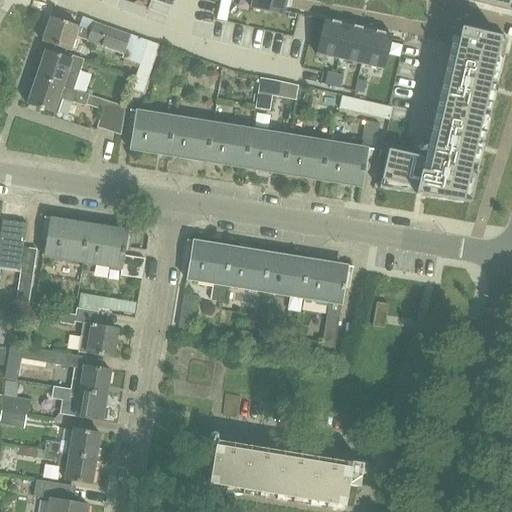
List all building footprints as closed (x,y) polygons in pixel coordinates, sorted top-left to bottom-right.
[(284,16),(287,0),(251,0),(249,8),(284,16)] [(511,0),(461,0),(511,11),(511,0)] [(122,58),(123,58),(139,64),(147,41),(94,22),(90,31),(49,16),(41,41),(70,51),(75,38),(123,55),(122,58)] [(338,59),(346,25),(323,20),(315,54),(338,59)] [(338,59),(360,64),(368,30),(346,25),(338,59)] [(468,209),(506,39),(452,27),(448,42),(429,129),(422,158),(387,150),(378,188),(468,209)] [(391,36),(368,30),(360,64),(383,70),(391,36)] [(147,41),(139,64),(134,79),(131,90),(143,94),(160,45),(147,41)] [(44,51),(35,77),(62,87),(72,90),(82,60),(72,56),(70,60),(44,51)] [(332,86),(334,75),(326,73),(324,85),(332,86)] [(334,75),(332,86),(340,88),(343,77),(334,75)] [(72,90),(62,87),(35,77),(26,104),(57,114),(61,100),(72,104),(73,102),(85,106),(89,96),(72,90)] [(363,93),(366,82),(357,80),(355,91),(363,93)] [(272,86),(260,84),(256,108),(268,110),(272,86)] [(338,109),(388,121),(391,108),(341,96),(338,109)] [(96,129),(105,131),(115,105),(105,101),(96,129)] [(125,108),(115,105),(105,131),(113,134),(120,136),(125,108)] [(129,149),(156,154),(156,149),(167,151),(167,155),(194,160),(195,154),(206,156),(205,162),(233,166),(234,160),(245,162),(244,168),(272,173),(272,167),(283,168),(283,174),(310,179),(311,173),(322,174),(321,181),(349,185),(350,180),(362,181),(366,155),(134,117),(129,149)] [(144,259),(123,256),(124,252),(129,253),(133,232),(43,217),(40,238),(46,239),(43,257),(121,270),(120,276),(141,279),(144,259)] [(0,269),(19,273),(23,251),(23,247),(27,223),(2,219),(0,234),(0,269)] [(302,298),(329,302),(321,352),(335,354),(342,304),(345,287),(348,288),(351,268),(187,240),(185,262),(189,263),(186,280),(212,284),(209,300),(221,302),(224,286),(290,296),(288,308),(287,312),(300,313),(302,298)] [(37,249),(23,247),(23,251),(19,273),(14,306),(27,308),(37,249)] [(135,303),(79,294),(77,307),(133,317),(135,303)] [(183,294),(177,328),(191,330),(197,297),(183,294)] [(383,328),(387,304),(380,303),(376,302),(372,326),(373,326),(383,328)] [(76,308),(74,315),(96,319),(97,311),(76,308)] [(47,313),(46,323),(59,324),(60,315),(47,313)] [(96,319),(74,315),(62,313),(60,322),(74,325),(74,321),(83,322),(79,352),(112,357),(116,328),(95,325),(96,319)] [(258,333),(257,341),(272,343),(273,336),(258,333)] [(305,349),(318,351),(319,343),(307,341),(305,349)] [(21,358),(23,347),(9,345),(7,357),(21,359),(21,358)] [(21,359),(73,368),(70,390),(79,391),(105,396),(110,370),(83,366),(83,369),(76,368),(78,356),(23,347),(21,358),(21,359)] [(52,387),(51,399),(61,401),(64,401),(62,415),(75,417),(101,421),(105,396),(79,391),(70,390),(52,387)] [(0,411),(25,415),(27,416),(30,401),(0,396),(0,411)] [(25,415),(0,411),(0,413),(0,425),(23,429),(25,415)] [(70,443),(69,454),(95,458),(99,433),(73,429),(70,443)] [(211,446),(214,446),(207,484),(343,507),(347,486),(357,488),(359,475),(361,465),(351,463),(212,440),(211,446)] [(45,441),(44,450),(59,452),(60,444),(45,441)] [(19,447),(18,455),(36,458),(37,450),(19,447)] [(44,451),(43,459),(57,462),(59,452),(44,450),(44,451)] [(56,466),(66,468),(64,480),(91,485),(95,458),(69,454),(59,452),(57,462),(56,466)] [(46,499),(43,511),(86,511),(88,505),(63,501),(66,485),(37,480),(34,497),(46,499)]
